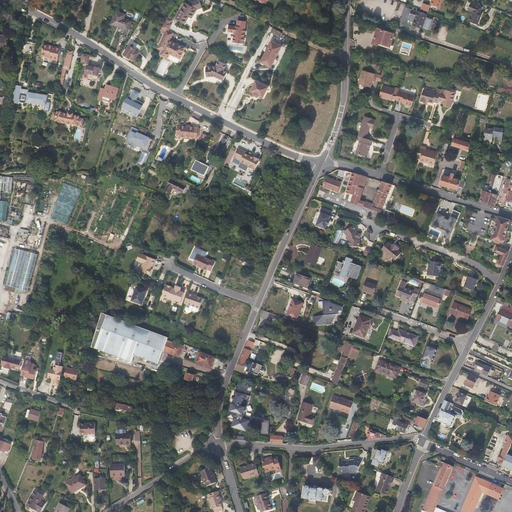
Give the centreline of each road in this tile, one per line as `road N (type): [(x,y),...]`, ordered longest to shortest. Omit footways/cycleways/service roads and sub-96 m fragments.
road 1 (residential): [(421,441),(310,448),(220,441)]
road 2 (tertiary): [(176,98),(7,0)]
road 3 (secondary): [(347,0),(344,97),(321,162)]
road 4 (secondary): [(321,162),(257,303)]
road 5 (secondary): [(257,303),(226,379),(220,441)]
road 6 (residential): [(499,283),(476,265),(371,224)]
road 7 (residential): [(511,215),(379,176)]
road 8 (residential): [(110,511),(220,441)]
road 9 (residential): [(468,344),(354,303)]
